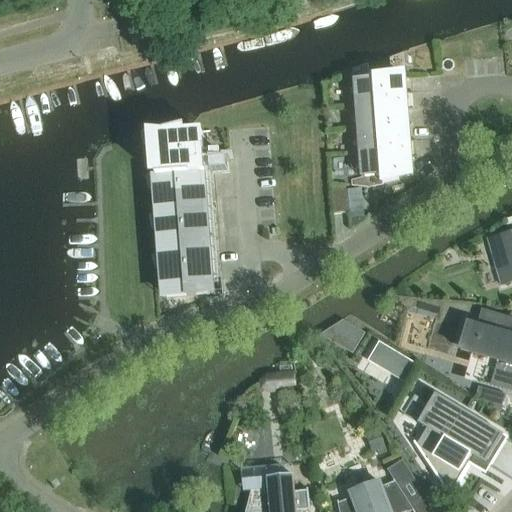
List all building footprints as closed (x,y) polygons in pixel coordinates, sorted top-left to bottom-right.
[(357,82),(359,107),(405,103),(403,78),(357,82)] [(405,103),(359,107),(360,131),(407,127),(405,103)] [(407,127),(360,131),(362,155),(408,151),(407,127)] [(207,187),(206,175),(229,173),(228,164),(222,164),(221,155),(204,156),(202,133),(184,135),(159,137),(156,150),(159,177),(157,178),(166,299),(216,295),(208,187),(207,187)] [(410,176),(408,151),(362,155),(364,179),(351,182),(351,187),(368,189),(397,181),(397,177),(410,176)] [(331,189),(333,216),(347,215),(345,187),(331,189)] [(511,233),(487,241),(501,288),(511,284),(511,233)] [(480,323),(471,320),(463,349),(499,360),(493,381),(511,386),(511,317),(511,319),(484,311),(480,323)] [(268,390),(304,388),(304,371),(267,372),(268,390)] [(511,391),(486,384),(481,400),(510,408),(511,400),(511,391)] [(456,488),(458,487),(474,459),(486,466),(503,437),(436,397),(419,426),(427,431),(417,447),(415,444),(414,445),(443,487),(444,489),(447,490),(449,490),(451,490),(454,489),(456,488)] [(296,511),(292,467),(244,471),(245,491),(251,491),(245,511),(296,511)] [(413,511),(394,482),(393,483),(394,484),(381,489),(378,483),(350,494),(353,499),(339,505),(338,503),(337,503),(339,511),(413,511)]
